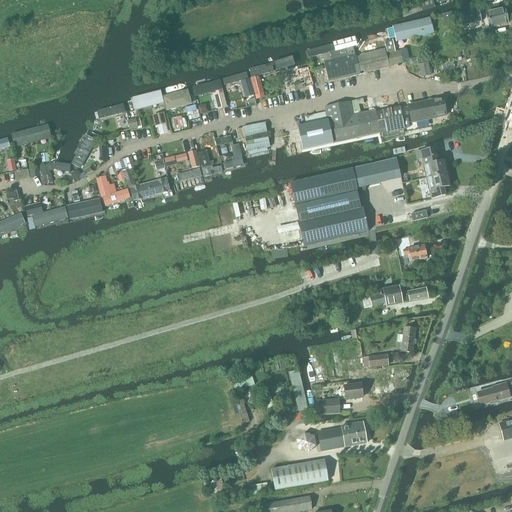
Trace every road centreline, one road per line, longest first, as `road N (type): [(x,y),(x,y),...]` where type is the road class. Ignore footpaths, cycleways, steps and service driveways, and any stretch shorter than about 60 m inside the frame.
road 1 (residential): [(0,188),(73,188),(133,147),(381,87),(457,88),(511,78)]
road 2 (tertiary): [(377,511),(511,122)]
